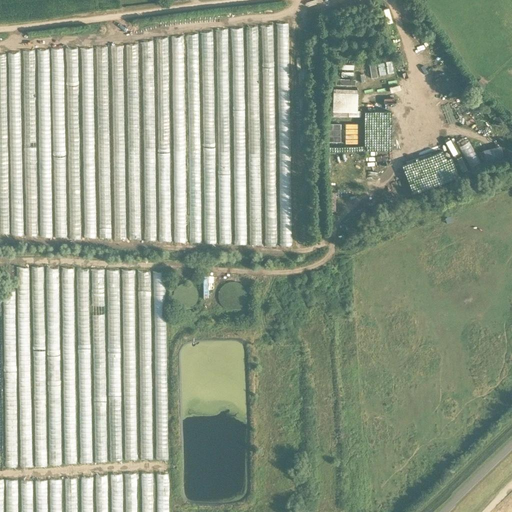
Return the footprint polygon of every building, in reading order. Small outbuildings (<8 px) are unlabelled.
[(185,55),(184,34),(172,35),(173,56),(185,55)] [(333,114),(358,114),(358,87),(333,87),(333,114)] [(447,143),(417,154),(429,184),(458,172),(447,143)] [(483,148),(486,160),(504,156),(501,143),(483,148)] [(23,233),(21,173),(11,173),(12,233),(23,233)] [(36,234),(35,175),(25,175),(27,234),(36,234)] [(41,183),(41,234),(50,234),(51,205),(46,204),(46,195),(47,195),(47,188),(47,183),(41,183)] [(0,187),(0,232),(9,233),(9,195),(5,195),(5,187),(0,187)] [(341,191),(333,190),(330,206),(338,207),(341,191)]
